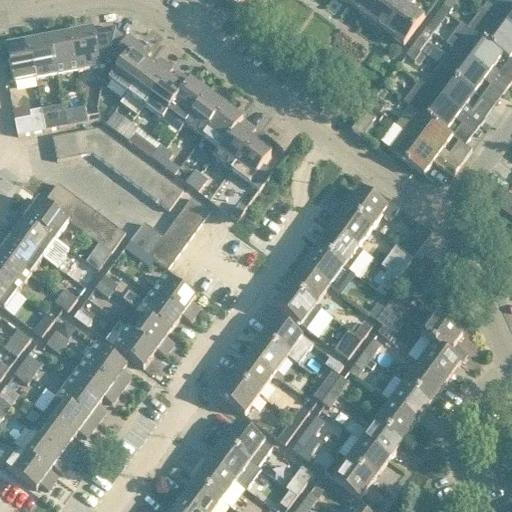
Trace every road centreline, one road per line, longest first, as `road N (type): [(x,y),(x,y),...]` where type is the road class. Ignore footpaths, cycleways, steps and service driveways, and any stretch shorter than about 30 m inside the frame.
road 1 (residential): [(106,511),(187,401),(196,357),(303,221),(301,181),(332,142)]
road 2 (residential): [(332,142),(148,7),(113,0)]
road 3 (residential): [(484,511),(458,431),(509,364)]
road 4 (residential): [(509,364),(459,247),(439,222)]
road 5 (residential): [(439,222),(332,142)]
